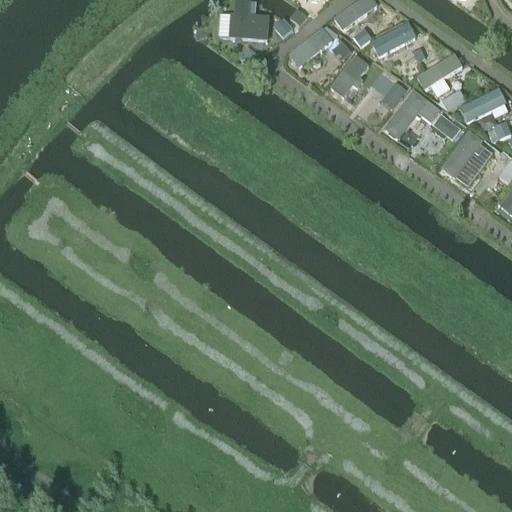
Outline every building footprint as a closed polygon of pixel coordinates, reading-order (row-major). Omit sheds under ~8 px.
[(228,43),(267,46),(270,18),(250,16),(251,1),(237,0),(233,0),(232,17),(230,17),(228,43)] [(342,35),(377,10),(369,0),(365,0),(333,23),(342,35)] [(408,29),(374,46),(379,57),(413,40),(408,29)] [(322,34),(287,60),(297,73),(331,46),(322,34)] [(461,72),(454,59),(419,81),(427,93),(461,72)] [(343,103),(368,70),(355,60),(330,92),(343,103)] [(504,104),(499,94),(459,112),(464,123),(504,104)] [(412,96),(383,134),(397,145),(426,107),(412,96)] [(440,173),(454,184),(482,146),(468,136),(440,173)] [(511,194),(499,211),(511,220),(511,219),(511,194)]
